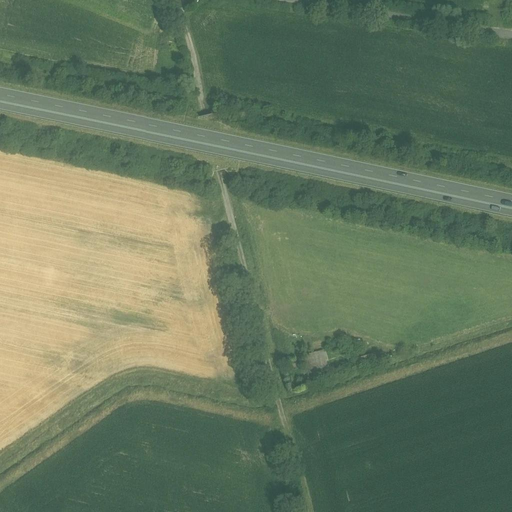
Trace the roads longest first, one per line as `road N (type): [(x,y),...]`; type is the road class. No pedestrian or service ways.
road 1 (track): [(184,0),(298,511)]
road 2 (trunk): [(511,202),(0,96)]
road 3 (unclassified): [(299,0),(511,33)]
